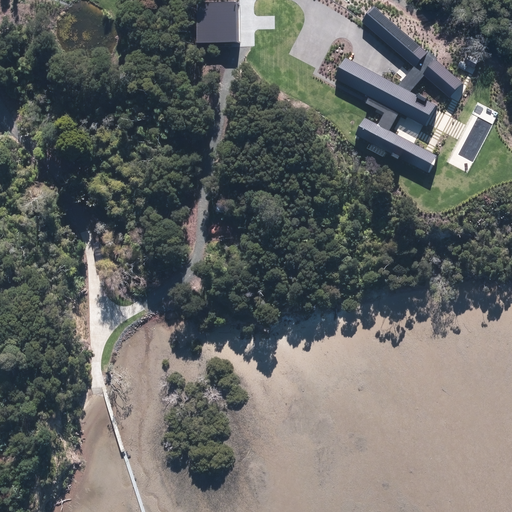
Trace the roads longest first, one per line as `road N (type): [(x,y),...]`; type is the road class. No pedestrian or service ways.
road 1 (track): [(248,0),(248,36),(229,64),(206,178),(199,252),(160,294),(103,320),(96,374)]
road 2 (track): [(97,332),(84,222),(61,179),(0,108)]
